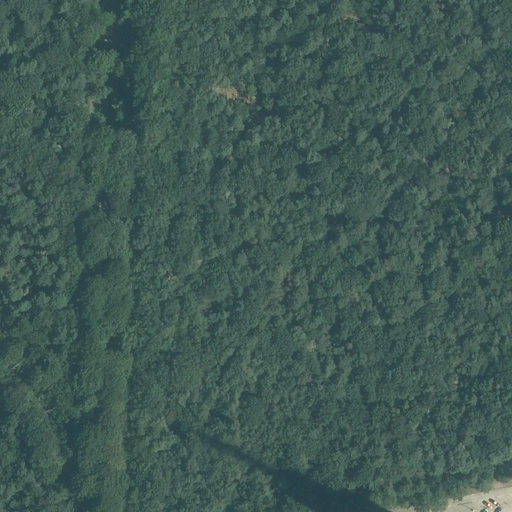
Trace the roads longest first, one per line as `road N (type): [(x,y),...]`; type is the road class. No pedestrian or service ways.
road 1 (unclassified): [(94,511),(117,0)]
road 2 (track): [(260,0),(443,214)]
